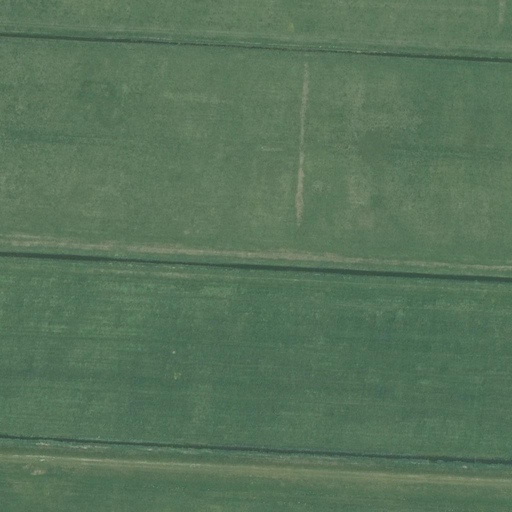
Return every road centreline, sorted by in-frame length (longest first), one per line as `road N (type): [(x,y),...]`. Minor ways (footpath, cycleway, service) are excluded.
road 1 (track): [(0,242),(511,269)]
road 2 (track): [(511,484),(0,460)]
